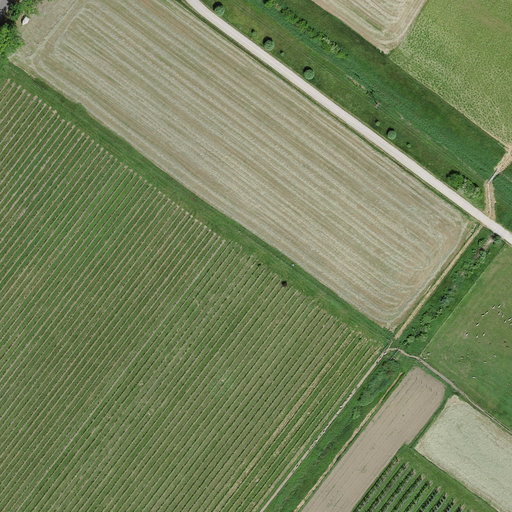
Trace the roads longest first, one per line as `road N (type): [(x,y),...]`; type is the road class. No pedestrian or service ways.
road 1 (track): [(511,240),(192,0)]
road 2 (track): [(511,166),(371,63)]
